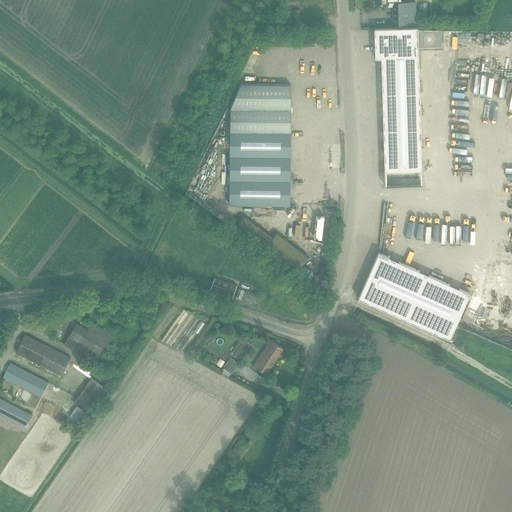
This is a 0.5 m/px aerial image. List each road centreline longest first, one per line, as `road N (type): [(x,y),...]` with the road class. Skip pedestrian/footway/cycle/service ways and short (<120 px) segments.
road 1 (unclassified): [(320,348),(355,201),(344,0)]
road 2 (unclassified): [(320,348),(145,290),(0,305)]
road 3 (unclassified): [(270,511),(320,348)]
